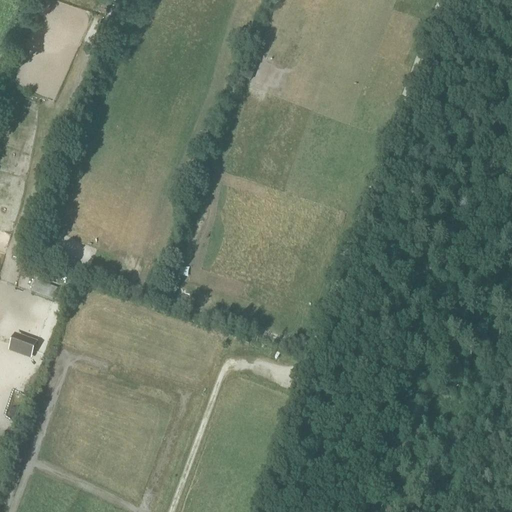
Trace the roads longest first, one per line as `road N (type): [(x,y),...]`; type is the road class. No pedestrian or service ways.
road 1 (track): [(441,0),(311,353),(286,353),(31,262)]
road 2 (track): [(311,353),(486,408),(448,511)]
road 3 (unknown): [(30,251),(114,0)]
